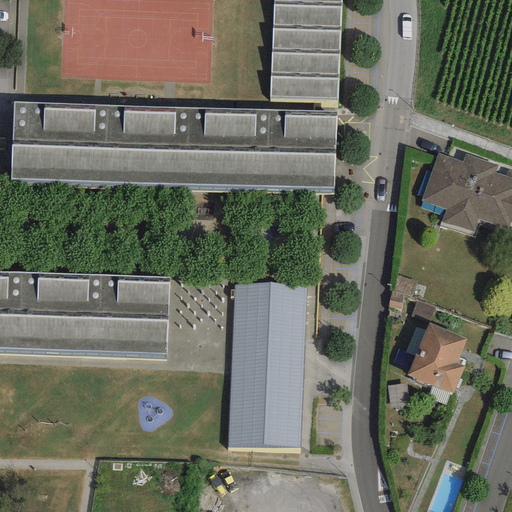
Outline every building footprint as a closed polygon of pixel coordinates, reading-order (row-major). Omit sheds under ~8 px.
[(342,0),(273,0),(269,101),(338,104),(342,0)] [(336,117),(13,104),(10,179),(333,191),(336,117)] [(462,162),(437,153),(420,201),(444,209),(440,223),(472,234),(478,219),(508,229),(510,222),(511,223),(511,171),(508,170),(505,177),(495,173),(497,166),(464,155),(462,162)] [(0,272),(0,351),(165,358),(168,280),(0,272)] [(305,286),(233,283),(227,447),(299,450),(305,286)] [(466,339),(428,323),(406,376),(452,394),(464,367),(456,364),(466,339)]
